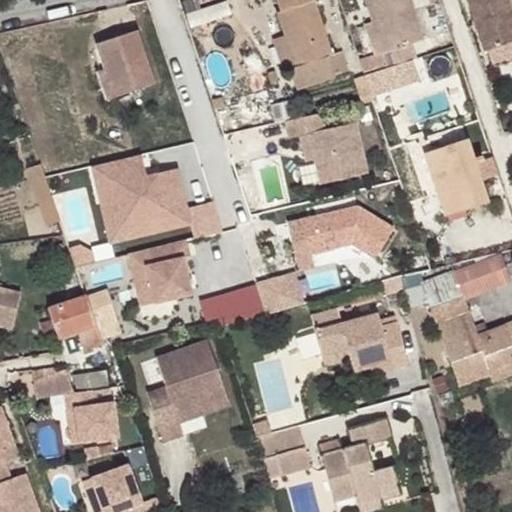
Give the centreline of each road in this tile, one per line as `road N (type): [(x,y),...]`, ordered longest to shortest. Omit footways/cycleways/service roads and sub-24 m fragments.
road 1 (residential): [(156,0),(233,223)]
road 2 (residential): [(450,0),(511,193)]
